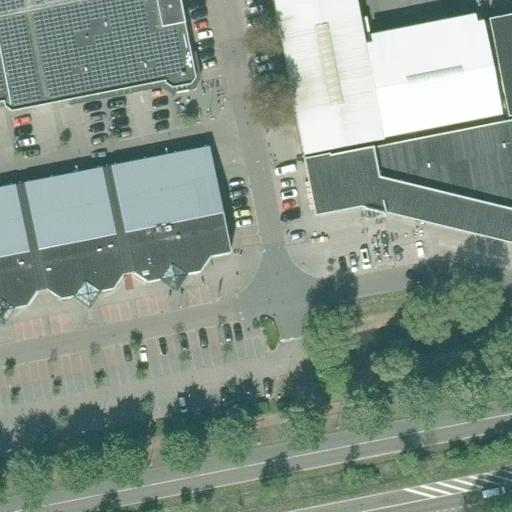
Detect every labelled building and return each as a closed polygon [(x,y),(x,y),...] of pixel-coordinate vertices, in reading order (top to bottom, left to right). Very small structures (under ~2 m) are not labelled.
[(0,0),(0,102),(3,102),(4,108),(11,113),(164,83),(164,85),(171,90),(190,86),(194,79),(183,25),(178,0),(0,0)] [(382,139),(364,46),(354,0),(272,0),(303,157),(382,141),(382,139)] [(489,21),(487,21),(506,119),(511,118),(511,18),(490,23),(489,21)] [(382,139),(384,139),(475,121),(497,117),(498,117),(500,116),(499,114),(499,112),(495,92),(487,53),(482,23),(453,29),(398,39),(364,46),(382,139)] [(511,121),(304,162),(315,216),(380,203),(383,215),(384,214),(384,213),(511,244),(511,121)] [(229,256),(212,170),(208,148),(126,164),(150,284),(198,275),(208,260),(229,256)] [(146,285),(150,284),(126,164),(74,174),(98,294),(112,292),(122,277),(131,275),(146,285)] [(59,302),(98,294),(74,174),(0,188),(0,204),(15,280),(35,294),(44,292),(59,302)] [(35,294),(15,280),(0,204),(0,313),(25,309),(35,294)]
